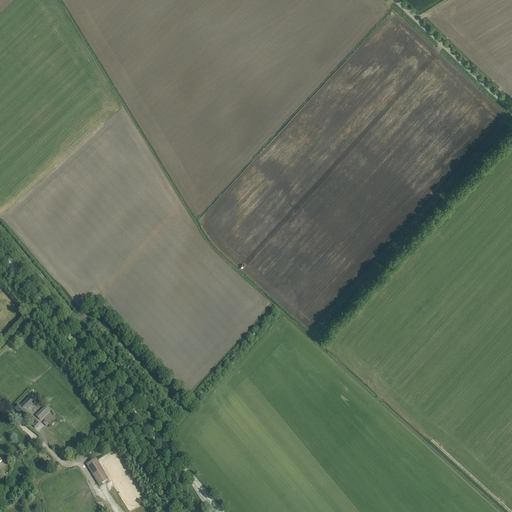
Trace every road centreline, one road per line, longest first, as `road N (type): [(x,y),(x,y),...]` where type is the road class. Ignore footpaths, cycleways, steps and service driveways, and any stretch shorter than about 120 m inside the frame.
road 1 (primary): [(219,511),(0,250)]
road 2 (unclassified): [(511,108),(396,0)]
